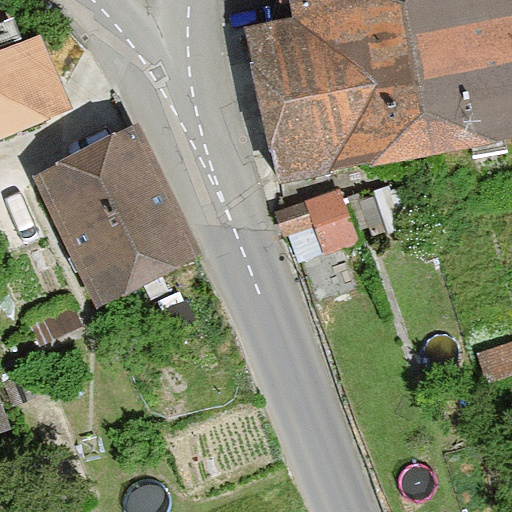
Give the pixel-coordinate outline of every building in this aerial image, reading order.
[(414,157),(466,148),(438,0),(341,0),(290,10),(293,30),(269,35),(246,39),(272,156),(278,183),(350,169),(414,157)] [(284,0),(286,10),(290,10),(341,0),(284,0)] [(511,0),(438,0),(466,148),(474,146),(511,139),(511,0)] [(40,36),(0,51),(0,141),(72,109),(40,36)] [(129,141),(37,186),(98,318),(203,265),(133,139),(129,141)] [(341,193),(305,207),(313,229),(325,260),(361,247),(341,193)] [(313,229),(305,207),(277,217),(279,223),(285,239),(313,229)] [(511,381),(511,346),(476,359),(486,390),(511,381)] [(0,436),(11,433),(0,400),(0,436)]
